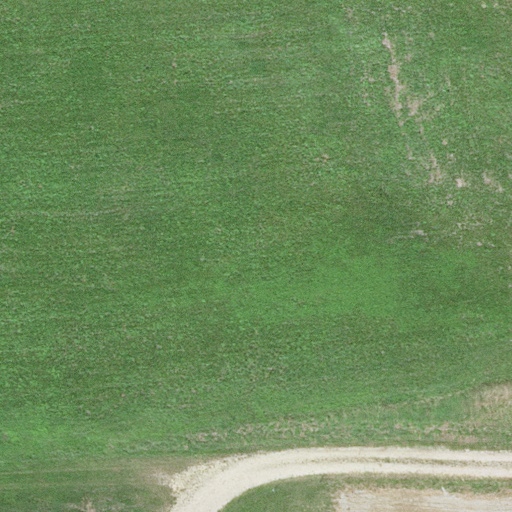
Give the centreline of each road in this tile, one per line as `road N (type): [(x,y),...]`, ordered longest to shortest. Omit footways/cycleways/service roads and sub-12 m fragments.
road 1 (track): [(187,511),(206,487),(285,461),(511,465)]
road 2 (track): [(206,487),(0,492)]
